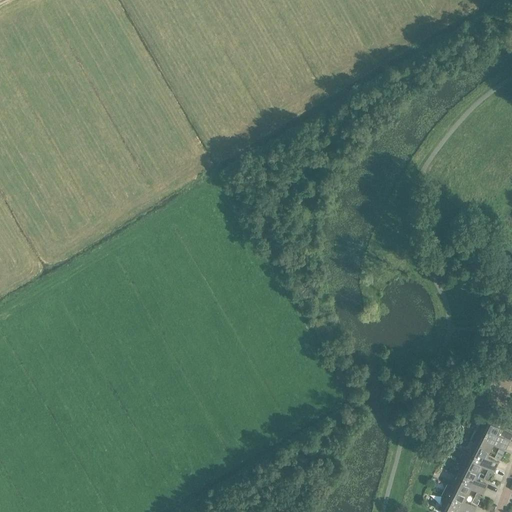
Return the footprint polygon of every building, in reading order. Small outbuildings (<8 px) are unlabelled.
[(476,428),(475,428),(507,445),(508,444),(510,440),(508,439),(504,437),(498,434),(502,427),(500,426),(501,423),(499,421),(492,418),(489,417),(487,420),(481,417),(476,428)] [(470,439),(476,442),(490,450),(490,449),(493,443),(500,446),(503,448),(505,449),(507,445),(475,428),(470,439)] [(469,452),(469,453),(496,467),(497,466),(499,462),(497,461),(493,460),(487,457),(490,450),(476,442),(472,449),(471,448),(469,452)] [(463,463),(463,464),(479,472),(479,471),(482,465),(488,469),(494,472),(496,467),(469,453),(466,457),(468,458),(465,464),(463,463)] [(458,474),(457,475),(485,489),(485,488),(488,484),(486,483),(482,481),(482,482),(476,479),(479,472),(463,464),(460,470),(458,474)] [(453,486),(453,487),(467,494),(468,493),(471,487),(477,491),(481,493),(483,494),(485,489),(457,475),(455,480),(456,480),(453,486)] [(447,484),(441,495),(443,496),(446,497),(474,511),(474,510),(476,506),(474,506),(471,504),(464,500),(467,494),(453,487),(447,484)] [(440,509),(439,511),(440,511),(462,511),(463,511),(473,511),(474,511),(446,497),(444,502),(440,509)]
